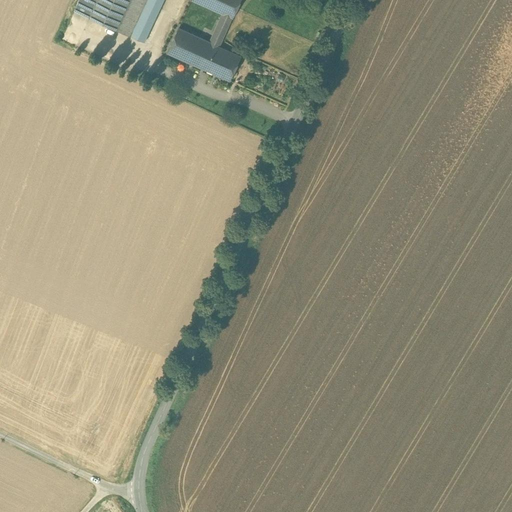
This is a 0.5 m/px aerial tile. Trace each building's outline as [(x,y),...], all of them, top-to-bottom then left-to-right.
[(79,0),(75,10),(90,17),(97,0),(79,0)] [(97,0),(90,17),(117,30),(130,0),(97,0)] [(148,0),(130,0),(117,30),(132,36),(148,0)] [(148,0),(132,36),(144,42),(163,0),(148,0)] [(223,14),(232,18),(233,18),(241,0),(192,0),(223,14)] [(232,18),(223,14),(210,42),(219,46),(232,18)] [(219,46),(210,42),(179,28),(168,53),(206,70),(231,81),(242,57),(219,46)]
